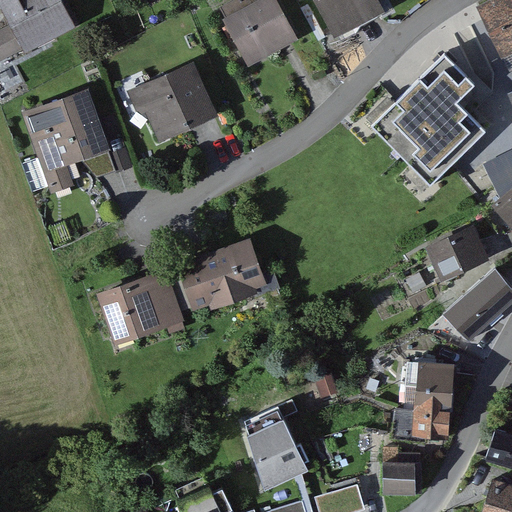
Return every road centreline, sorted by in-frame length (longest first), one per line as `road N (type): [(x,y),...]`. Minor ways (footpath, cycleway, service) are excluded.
road 1 (residential): [(124,224),(305,139),(407,35),(470,0)]
road 2 (residential): [(511,356),(446,490),(427,511)]
